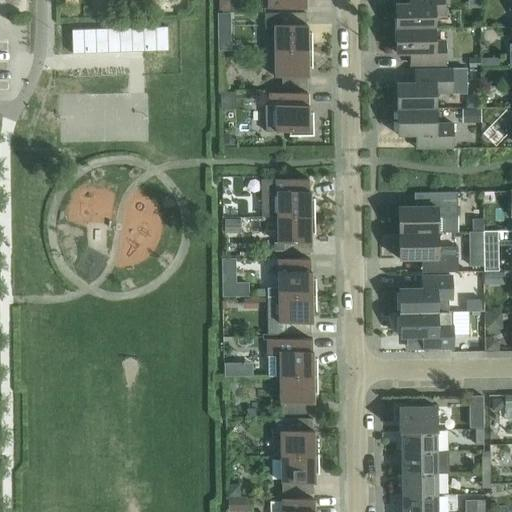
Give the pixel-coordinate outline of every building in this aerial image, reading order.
[(267,0),(268,7),(268,9),(305,8),(305,0),(267,0)] [(395,29),(434,28),(434,15),(444,15),(443,0),(409,0),(410,5),(395,5),(395,29)] [(274,51),(312,50),(311,33),(306,33),(305,13),(264,13),(265,29),(274,29),(274,51)] [(72,54),(142,51),(168,50),(167,26),(71,29),(72,54)] [(434,42),(434,28),(395,29),(396,53),(411,53),(411,65),(444,64),(444,41),(434,42)] [(312,50),(274,51),(275,77),(281,77),(281,88),(307,88),(306,68),(312,68),(312,50)] [(397,109),(435,109),(435,94),(466,93),(466,68),(414,69),(415,83),(396,83),(397,109)] [(269,95),(270,105),(264,105),(265,132),(289,132),(289,136),(313,136),(313,113),(307,113),(307,93),(269,93),(269,95)] [(435,123),(435,109),(397,109),(397,135),(415,135),(416,149),(452,148),(452,123),(435,123)] [(308,179),(270,179),(261,179),(262,217),(277,217),(314,216),(314,199),(308,199),(308,179)] [(456,192),(430,193),(430,207),(398,207),(398,233),(437,232),(457,231),(456,192)] [(241,229),(240,214),(222,215),(222,230),(241,229)] [(315,234),(314,216),(277,217),(277,243),(283,243),(284,254),(309,254),(309,234),(315,234)] [(437,232),(398,233),(399,259),(431,259),(431,273),(457,272),(457,247),(437,247),(437,232)] [(497,271),(497,232),(483,233),(483,272),(497,271)] [(277,260),(278,288),(267,288),(267,297),(316,296),(315,279),(310,279),(309,259),(284,259),(284,260),(277,260)] [(400,313),(452,312),(448,312),(448,300),(452,300),(451,276),(426,276),(426,288),(399,289),(400,313)] [(316,296),(267,297),(267,335),(311,334),(310,314),(316,314),(316,296)] [(452,312),(400,313),(400,337),(427,337),(427,349),(452,348),(452,312)] [(311,339),(273,339),(267,339),(268,377),(279,377),(317,376),(317,358),(311,359),(311,339)] [(317,394),(317,376),(279,377),(280,414),(312,414),(311,394),(317,394)] [(434,430),(435,431),(436,431),(436,407),(398,408),(398,421),(402,421),(402,430),(434,430)] [(475,429),(483,429),(483,411),(475,411),(475,429)] [(280,457),(318,456),(318,438),(312,438),(312,419),(274,419),(274,420),(275,432),(280,432),(280,457)] [(483,445),(483,429),(475,429),(475,445),(483,445)] [(435,452),(435,431),(434,430),(402,430),(402,452),(435,452)] [(448,451),(435,452),(402,452),(402,474),(448,473),(448,451)] [(318,456),(280,457),(281,494),(313,494),(313,474),(318,474),(318,456)] [(481,473),(489,472),(489,457),(481,457),(481,473)] [(490,488),(489,472),(481,473),(482,488),(490,488)] [(449,495),(448,473),(402,474),(403,495),(436,495),(449,495)] [(250,494),(226,492),(225,509),(249,510),(250,494)] [(435,511),(436,495),(403,495),(402,511),(435,511)] [(281,511),(313,511),(313,498),(281,499),(281,511)] [(476,511),(484,511),(484,500),(476,501),(476,511)]
